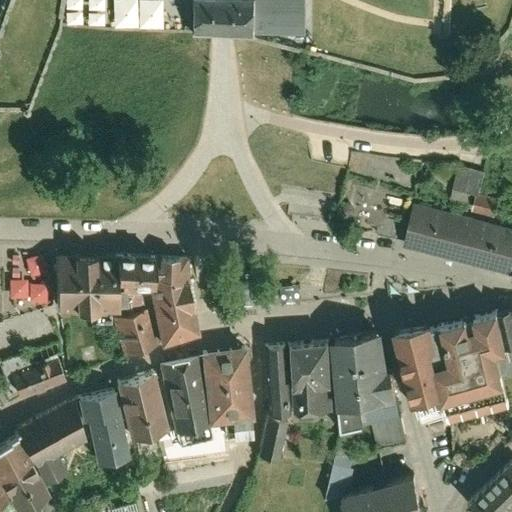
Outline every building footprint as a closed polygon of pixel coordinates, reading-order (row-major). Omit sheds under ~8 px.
[(194,0),(195,22),(212,22),(224,21),(254,20),(253,0),(194,0)] [(496,191),(471,184),(468,197),(466,208),(491,214),(496,191)] [(511,223),(490,218),(410,200),(399,246),(511,271),(511,266),(511,223)] [(111,243),(111,245),(112,283),(144,282),(149,282),(149,250),(149,245),(111,243)] [(111,245),(51,247),(53,301),(56,301),(93,300),(112,299),(112,283),(111,245)] [(144,302),(155,338),(194,326),(182,248),(149,250),(149,282),(144,282),(148,300),(144,302)] [(506,341),(511,339),(511,300),(507,300),(497,302),(506,341)] [(120,349),(155,338),(144,302),(108,312),(109,315),(120,349)] [(429,313),(392,322),(411,401),(444,394),(443,389),(505,374),(497,343),(506,341),(497,302),(430,318),(429,313)] [(396,389),(379,324),(325,333),(337,399),(342,398),(345,422),(362,420),(360,411),(366,410),(371,413),(375,417),(398,412),(391,390),(396,389)] [(324,334),(281,338),(287,407),(331,403),(324,334)] [(281,338),(259,340),(265,408),(287,407),(281,338)] [(243,340),(196,345),(196,348),(202,412),(249,408),(243,340)] [(169,421),(202,412),(196,348),(154,357),(169,421)] [(6,367),(14,389),(60,372),(52,350),(6,367)] [(150,366),(111,376),(125,429),(164,419),(150,366)] [(95,461),(126,454),(111,382),(72,391),(77,415),(85,414),(95,461)] [(77,415),(72,391),(70,388),(12,420),(14,422),(38,468),(40,472),(61,461),(52,444),(80,429),(77,415)] [(506,388),(444,403),(447,416),(509,401),(506,388)] [(283,415),(262,409),(251,447),(257,449),(272,453),(283,415)] [(14,422),(0,430),(0,482),(3,487),(13,503),(40,486),(32,472),(38,468),(14,422)] [(511,448),(463,493),(480,511),(503,511),(511,504),(511,448)] [(414,464),(340,482),(342,488),(347,511),(429,511),(431,511),(428,498),(423,499),(414,464)]
